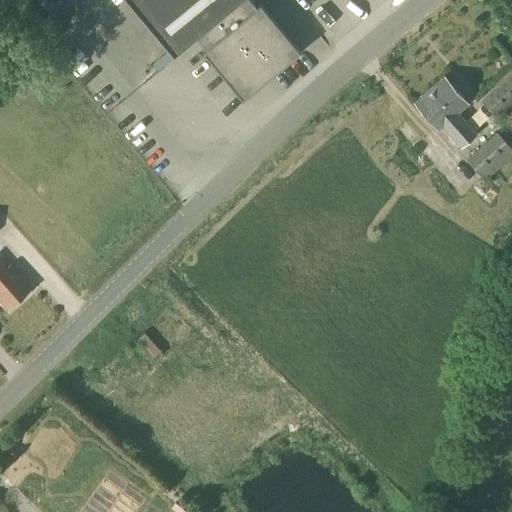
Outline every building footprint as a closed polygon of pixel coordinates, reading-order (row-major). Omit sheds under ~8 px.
[(125,0),(173,58),(197,38),(205,48),(201,51),(241,99),(299,52),(259,3),(256,6),(250,0),(125,0)] [(511,74),(481,102),(495,118),(511,103),(511,74)] [(477,134),(458,112),(468,104),(444,76),(414,103),(438,130),(442,127),(460,148),(477,134)] [(485,181),(511,157),(511,149),(497,132),(465,160),(485,181)] [(9,267),(0,256),(0,300),(8,309),(31,288),(11,265),(9,267)] [(182,494),(173,487),(165,496),(174,503),(182,494)]
